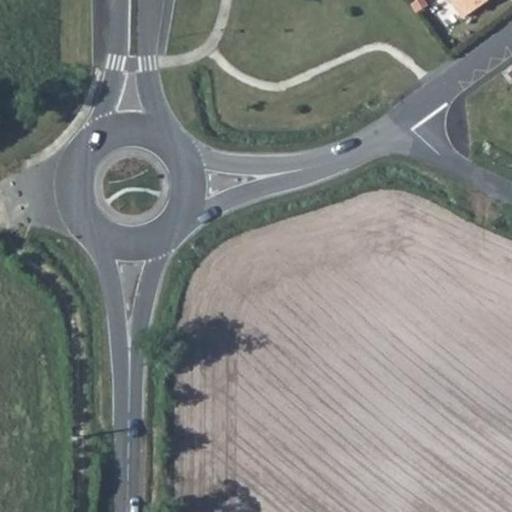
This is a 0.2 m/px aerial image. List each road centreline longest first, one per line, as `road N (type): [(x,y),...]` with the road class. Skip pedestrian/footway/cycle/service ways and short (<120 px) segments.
road 1 (secondary): [(131,244),(126,511)]
road 2 (residential): [(189,183),(288,169),(351,150),(403,116)]
road 3 (secondary): [(130,126),(85,147),(71,194),(99,235),(131,244)]
road 4 (residential): [(403,116),(441,156),(511,193)]
road 5 (residential): [(403,116),(511,38)]
road 6 (secondary): [(133,0),(130,126)]
